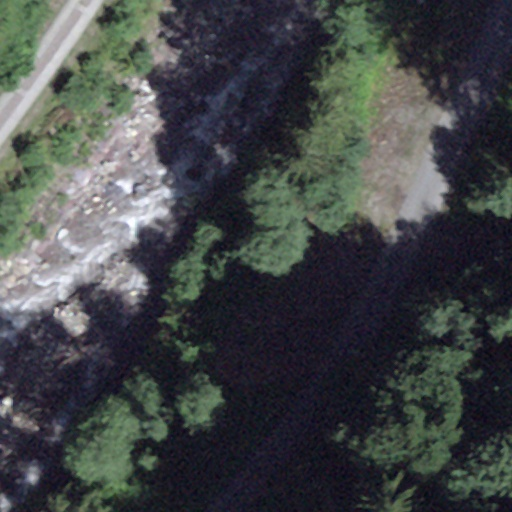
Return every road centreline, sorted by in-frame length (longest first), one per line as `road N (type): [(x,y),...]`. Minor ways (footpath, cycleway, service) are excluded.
road 1 (unclassified): [(171,511),(440,176),(511,33)]
road 2 (track): [(0,129),(92,0)]
